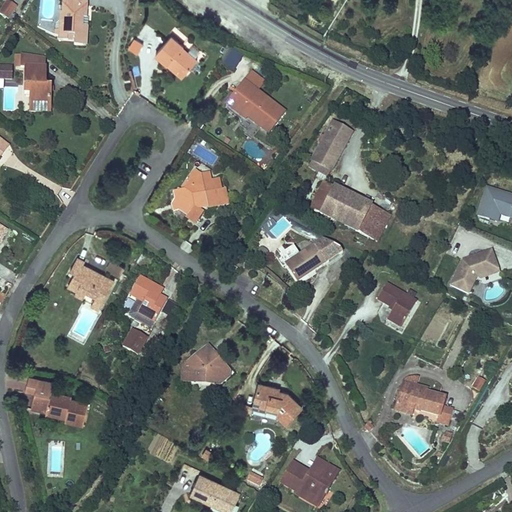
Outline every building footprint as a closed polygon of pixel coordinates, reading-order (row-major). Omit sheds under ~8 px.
[(87,36),(88,27),(82,26),(83,18),(86,18),(87,0),(63,0),(63,12),(66,12),(65,21),(60,21),(59,30),(55,30),(55,35),(59,37),(58,40),(74,41),(74,45),(83,46),(84,36),(87,36)] [(12,14),(16,7),(7,1),(0,12),(0,14),(9,19),(9,18),(12,14)] [(8,42),(14,33),(10,31),(5,40),(8,42)] [(197,60),(183,48),(184,47),(171,36),(156,53),(168,64),(170,62),(185,75),(197,60)] [(129,49),(139,53),(144,42),(133,38),(129,49)] [(236,71),(242,53),(228,48),(221,66),(236,71)] [(45,84),(45,68),(45,59),(21,55),(21,67),(26,67),(25,85),(31,85),(31,93),(30,106),(50,106),(51,84),(45,84)] [(185,75),(170,62),(168,64),(183,77),(185,75)] [(0,79),(12,79),(12,67),(1,67),(1,71),(0,70),(0,79)] [(286,111),(259,90),(266,80),(252,70),(238,89),(241,92),(239,95),(236,92),(227,103),(246,118),(247,116),(251,111),(272,128),(286,111)] [(272,128),(251,111),(247,116),(268,133),(272,128)] [(335,164),(352,133),(333,123),(325,137),(322,135),(318,143),(321,144),(316,154),(335,164)] [(476,144),(479,138),(472,136),(470,142),(476,144)] [(0,156),(8,146),(0,139),(0,156)] [(335,164),(316,154),(312,160),(331,171),(335,164)] [(228,203),(225,190),(223,190),(222,190),(214,192),(211,181),(211,180),(209,173),(200,175),(194,171),(187,182),(189,183),(184,190),(174,192),(177,204),(189,213),(187,215),(186,216),(196,223),(203,212),(199,209),(228,203)] [(258,185),(263,177),(256,172),(251,180),(258,185)] [(222,190),(219,180),(212,181),(211,181),(214,192),(222,190)] [(320,213),(333,186),(324,182),(311,208),(320,213)] [(358,232),(372,206),(333,186),(320,213),(358,232)] [(511,194),(488,186),(477,216),(498,223),(501,215),(511,218),(511,194)] [(189,213),(177,204),(172,205),(187,215),(189,213)] [(374,240),(387,213),(372,206),(358,232),(374,240)] [(377,242),(390,215),(387,213),(374,240),(377,242)] [(268,233),(275,240),(289,226),(282,219),(268,233)] [(314,246),(328,265),(345,253),(344,251),(324,239),(314,246)] [(328,265),(314,246),(300,256),(295,247),(277,259),(284,268),(286,267),(297,283),(309,274),(311,277),(328,265)] [(268,254),(260,249),(256,255),(264,260),(268,254)] [(468,263),(462,261),(450,285),(468,294),(477,277),(499,270),(493,252),(470,259),(471,262),(468,263)] [(114,281),(83,265),(85,261),(77,257),(70,270),(75,273),(77,274),(75,279),(72,278),(68,285),(77,290),(79,287),(87,291),(96,296),(91,306),(99,310),(114,281)] [(125,267),(112,260),(107,269),(120,276),(125,267)] [(500,274),(499,270),(477,277),(478,281),(500,274)] [(299,285),(311,277),(309,274),(297,283),(299,285)] [(155,322),(167,299),(160,295),(155,293),(158,287),(158,286),(140,277),(130,295),(137,299),(144,302),(138,313),(154,322),(155,322)] [(118,296),(127,279),(124,278),(115,294),(118,296)] [(403,325),(416,302),(413,299),(406,295),(386,284),(378,299),(391,307),(393,308),(389,317),(403,325)] [(83,298),(87,291),(79,287),(77,290),(75,294),(83,298)] [(160,295),(163,289),(158,287),(155,293),(160,295)] [(413,299),(416,294),(409,290),(406,295),(413,299)] [(154,322),(138,313),(144,302),(137,299),(128,316),(151,328),(154,322)] [(171,317),(178,305),(169,300),(162,312),(171,317)] [(403,325),(389,317),(387,319),(401,327),(403,325)] [(138,355),(147,338),(133,329),(123,347),(138,355)] [(230,371),(224,365),(216,364),(217,356),(208,345),(183,367),(182,382),(196,383),(201,379),(209,379),(214,384),(230,371)] [(224,365),(217,356),(216,364),(224,365)] [(145,371),(150,362),(146,360),(142,369),(145,371)] [(220,385),(230,377),(230,371),(214,384),(220,385)] [(89,403),(71,399),(72,397),(51,392),(53,382),(29,376),(26,390),(35,392),(31,408),(46,411),(47,409),(67,413),(66,418),(65,421),(83,426),(89,403)] [(417,386),(419,378),(417,377),(414,377),(410,378),(405,380),(404,382),(408,384),(413,385),(417,386)] [(479,392),(485,382),(478,378),(472,388),(479,392)] [(410,393),(413,385),(408,384),(404,382),(399,400),(403,401),(406,391),(410,393)] [(302,407),(287,392),(275,389),(275,387),(260,383),(254,403),(279,409),(277,413),(277,414),(286,423),(302,407)] [(443,407),(445,398),(427,392),(428,389),(417,386),(413,385),(410,393),(406,391),(403,401),(399,400),(398,399),(395,410),(412,415),(414,409),(415,405),(421,407),(420,411),(440,416),(443,407)] [(126,398),(130,393),(123,389),(120,394),(126,398)] [(279,409),(254,403),(253,407),(277,413),(279,409)] [(448,425),(453,410),(443,407),(440,416),(438,423),(448,425)] [(67,413),(47,409),(46,411),(46,413),(66,418),(67,413)] [(449,443),(452,434),(446,433),(443,441),(449,443)] [(210,461),(215,453),(205,447),(201,456),(210,461)] [(315,476),(323,463),(318,460),(310,473),(315,476)] [(201,471),(184,463),(183,466),(200,474),(201,471)] [(325,495),(339,472),(323,463),(315,476),(310,473),(293,463),(282,481),(289,485),(288,487),(297,493),(298,494),(299,491),(315,501),(318,495),(323,498),(325,498),(327,496),(325,495)] [(241,493),(200,474),(191,493),(208,501),(209,498),(213,500),(211,503),(222,508),(227,499),(236,503),(241,493)] [(259,487),(263,480),(250,474),(247,480),(259,487)] [(315,501),(299,491),(298,494),(297,493),(296,495),(317,508),(323,498),(318,495),(315,501)] [(231,511),(236,503),(227,499),(222,508),(230,511),(231,511)]
